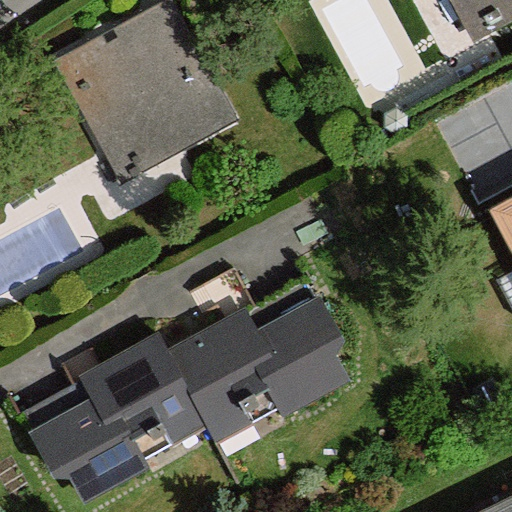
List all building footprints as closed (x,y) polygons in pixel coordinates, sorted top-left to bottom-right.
[(188,0),(198,18),(230,0),(188,0)] [(511,0),(463,0),(479,29),(511,12),(511,0)] [(179,8),(70,67),(128,173),(237,115),(179,8)] [(398,106),(389,112),(390,125),(400,132),(410,126),(409,112),(398,106)] [(173,353),(210,425),(212,429),(272,397),(282,414),(346,380),(328,346),(340,340),(307,280),(251,310),(249,317),(256,331),(240,339),(230,321),(173,353)] [(75,384),(25,411),(58,472),(71,465),(88,497),(150,463),(148,459),(210,425),(173,353),(163,336),(99,372),(109,389),(92,398),(84,385),(75,384)]
